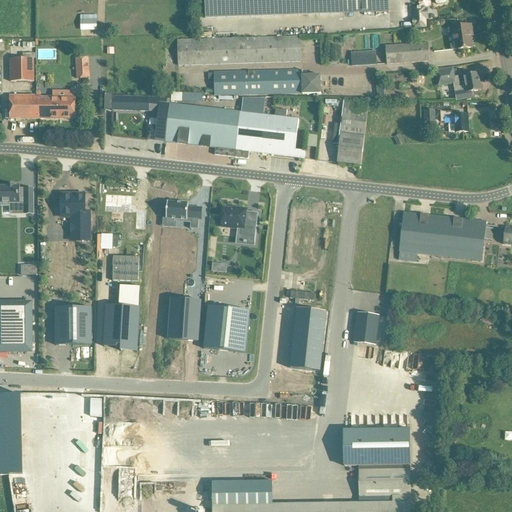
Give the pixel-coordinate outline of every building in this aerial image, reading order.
[(198,0),(199,19),(206,19),(389,12),(388,0),(198,0)] [(426,7),(414,7),(414,13),(415,28),(428,28),(427,23),(426,7)] [(80,30),(97,30),(97,14),(80,15),(80,30)] [(452,28),(456,50),(473,48),(471,33),(473,33),(471,25),(452,28)] [(301,38),(200,41),(200,35),(194,35),(194,41),(178,42),(179,66),(302,63),(301,38)] [(387,66),(429,62),(428,43),(385,47),(387,66)] [(352,67),(377,66),(376,52),(351,53),(352,67)] [(76,79),(90,78),(89,56),(75,57),(76,79)] [(10,82),(34,82),(34,59),(10,60),(10,82)] [(438,87),(455,84),(453,70),(435,73),(438,87)] [(303,76),(303,72),(214,74),(208,74),(209,81),(214,80),(215,89),(206,89),(206,94),(215,94),(215,97),(303,95),(321,94),(321,75),(303,76)] [(462,91),(455,92),(457,101),(472,98),(471,92),(481,91),(478,73),(468,75),(464,76),(459,77),(462,91)] [(395,91),(407,91),(407,80),(395,80),(395,91)] [(11,109),(11,119),(40,119),(41,98),(41,93),(36,93),(36,96),(11,96),(11,109)] [(104,96),(104,110),(112,111),(149,112),(158,113),(156,127),(149,126),(149,131),(148,141),(166,143),(174,144),(175,136),(167,136),(170,104),(171,93),(162,93),(159,93),(159,94),(159,97),(150,97),(112,96),(112,95),(104,95),(104,96)] [(41,98),(40,119),(75,120),(76,110),(76,98),(74,98),(53,98),(52,98),(52,96),(49,96),(49,98),(41,98)] [(170,104),(167,136),(175,136),(174,144),(216,148),(215,155),(248,159),(249,155),(249,152),(305,159),(306,152),(295,150),(299,120),(286,118),(287,111),(276,109),(275,117),(263,116),(265,99),(243,98),(241,113),(240,113),(170,104)] [(361,166),(362,156),(369,103),(344,101),(337,163),(361,166)] [(426,125),(435,124),(434,111),(425,111),(426,125)] [(469,132),(468,115),(456,116),(445,117),(445,124),(449,123),(449,133),(456,132),(456,133),(469,132)] [(0,186),(0,202),(2,203),(2,206),(10,206),(26,206),(26,214),(33,214),(33,198),(19,198),(19,189),(19,187),(15,187),(15,186),(7,186),(7,187),(0,186)] [(108,195),(106,211),(137,214),(136,230),(146,230),(148,209),(140,208),(140,201),(136,201),(136,197),(108,195)] [(62,198),(62,215),(75,214),(75,240),(90,240),(90,215),(90,212),(85,212),(85,197),(84,197),(62,198)] [(166,219),(187,221),(191,221),(190,229),(198,230),(199,226),(199,220),(199,218),(195,218),(195,217),(196,210),(188,209),(188,208),(189,204),(168,202),(167,216),(166,219)] [(224,208),(222,226),(231,227),(231,228),(237,229),(241,229),(240,235),(253,237),(253,242),(255,242),(257,224),(245,223),(247,212),(247,210),(237,209),(237,210),(224,208)] [(418,254),(482,261),(486,222),(404,213),(400,252),(418,254)] [(417,262),(418,254),(400,252),(399,260),(417,262)] [(125,307),(103,307),(106,346),(124,346),(127,346),(127,353),(137,353),(138,293),(124,292),(125,307)] [(0,303),(0,352),(32,353),(32,303),(0,303)] [(171,307),(170,349),(197,349),(199,307),(171,307)] [(250,311),(209,307),(204,349),(246,354),(250,311)] [(92,309),(56,309),(56,346),(92,346),(92,309)] [(297,309),(291,369),(320,372),(327,313),(297,309)] [(357,313),(354,343),(376,346),(380,316),(357,313)] [(508,328),(509,319),(482,315),(480,324),(508,328)] [(101,417),(101,400),(91,400),(90,416),(101,417)] [(359,466),(410,466),(410,429),(343,430),(343,467),(359,466)] [(273,482),(213,483),(212,511),(410,511),(410,466),(359,466),(359,497),(393,497),(393,504),(273,505),(273,482)]
